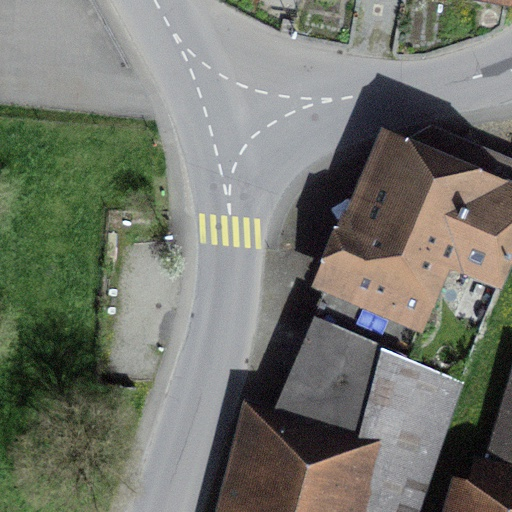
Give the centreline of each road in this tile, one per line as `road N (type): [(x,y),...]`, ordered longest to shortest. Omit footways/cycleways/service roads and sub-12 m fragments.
road 1 (tertiary): [(158,511),(223,307),(230,231),(218,137)]
road 2 (tertiary): [(511,72),(218,137)]
road 3 (tertiary): [(218,137),(147,0)]
